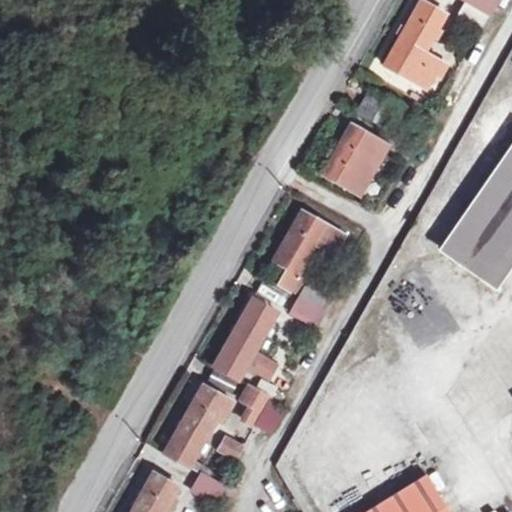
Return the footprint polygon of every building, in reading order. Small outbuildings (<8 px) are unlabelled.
[(424,68),(435,74),(443,60),(423,49),(443,14),(417,0),(412,0),(398,25),(376,65),(414,86),(424,68)] [(489,5),(479,0),(463,0),(458,8),(481,21),(489,5)] [(389,94),(367,82),(355,103),(377,115),(389,94)] [(383,146),(376,142),(343,124),(314,174),(354,196),(383,146)] [(385,128),(376,142),(383,146),(402,157),(411,142),(385,128)] [(511,145),(440,253),(491,287),(511,256),(511,145)] [(279,284),(323,309),(333,291),(304,274),(319,248),(333,255),(344,236),(302,210),(271,262),(286,270),(279,284)] [(255,296),(216,367),(245,383),(252,369),(278,383),(287,367),(261,352),(284,312),(255,296)] [(320,313),(315,310),(294,299),(287,312),(313,326),(320,313)] [(222,414),(226,417),(235,401),(207,385),(166,452),(191,467),(219,418),(222,414)] [(256,410),(247,423),(259,430),(276,399),(270,397),(253,387),(244,403),(256,410)] [(229,438),(222,448),(240,459),(246,448),(229,438)] [(170,511),(177,500),(181,502),(184,497),(180,495),(186,484),(157,468),(131,511),(170,511)] [(226,486),(220,483),(202,473),(193,488),(217,501),(226,486)] [(450,511),(427,475),(366,511),(450,511)]
